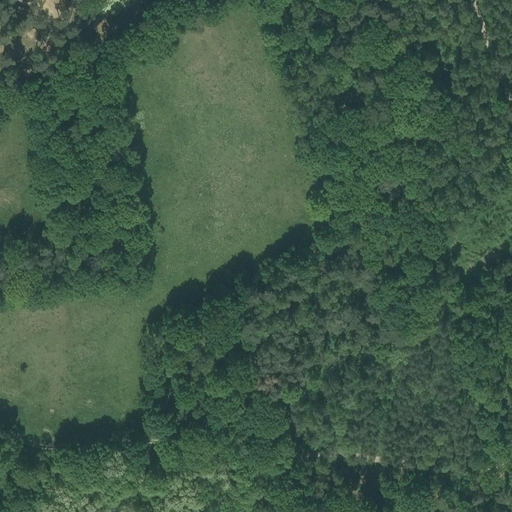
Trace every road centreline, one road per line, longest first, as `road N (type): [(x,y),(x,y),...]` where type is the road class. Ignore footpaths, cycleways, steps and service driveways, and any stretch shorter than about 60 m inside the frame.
road 1 (track): [(0,424),(50,448),(163,442),(289,461)]
road 2 (track): [(207,0),(26,87),(0,108)]
road 3 (track): [(511,463),(451,470),(340,456),(289,461)]
